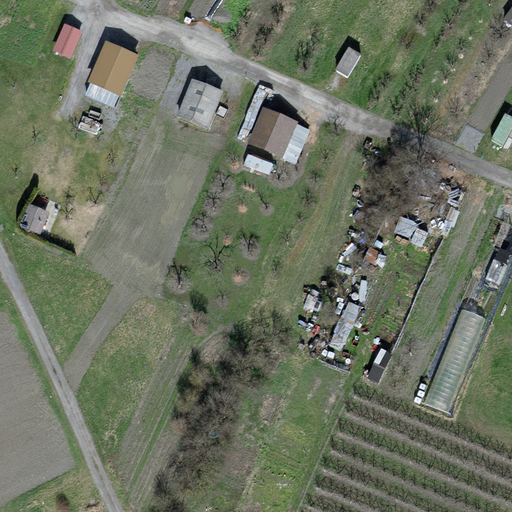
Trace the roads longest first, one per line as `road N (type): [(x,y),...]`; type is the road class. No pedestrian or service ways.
road 1 (residential): [(511,180),(82,3)]
road 2 (residential): [(0,261),(120,511)]
